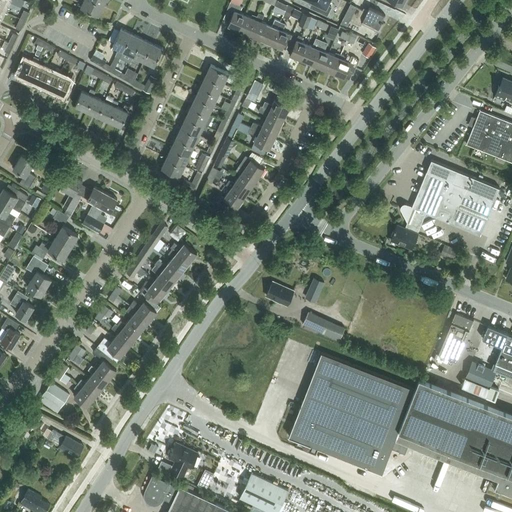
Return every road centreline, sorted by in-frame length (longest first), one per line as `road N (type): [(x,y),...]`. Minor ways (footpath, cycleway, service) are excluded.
road 1 (unknown): [(163,381),(222,416),(440,511)]
road 2 (tertiary): [(81,511),(163,381),(254,263)]
road 3 (unclassified): [(330,234),(511,7)]
road 4 (residential): [(0,402),(149,191)]
road 5 (unclassified): [(511,310),(330,234)]
road 6 (residential): [(365,119),(191,33)]
road 7 (unknown): [(205,406),(213,438),(348,511)]
road 8 (residential): [(122,176),(191,33)]
road 9 (tertiary): [(365,119),(456,0)]
road 10 (unclassified): [(254,263),(149,191)]
